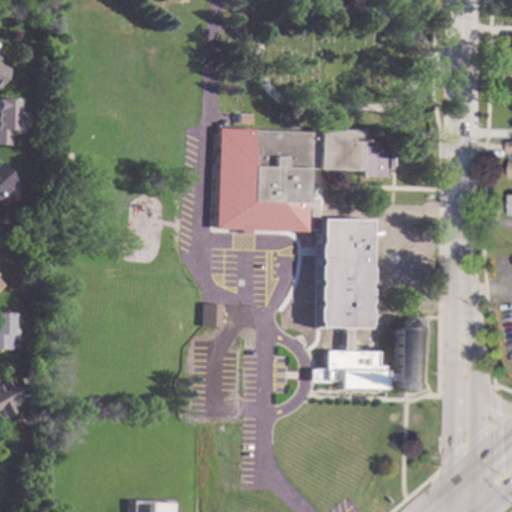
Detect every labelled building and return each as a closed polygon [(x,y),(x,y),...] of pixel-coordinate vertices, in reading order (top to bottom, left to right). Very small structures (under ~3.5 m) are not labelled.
[(12,130),(6,129),(6,144),(0,144),(0,98),(12,99),(12,130)] [(248,122),(234,122),(234,112),(248,112),(248,122)] [(355,131),(355,140),(379,141),(378,151),(386,151),(385,159),(385,168),(377,168),(377,176),(353,175),(353,170),(349,170),(303,168),(301,232),(246,230),(246,234),(235,233),(236,229),(210,228),(214,128),(313,132),(313,129),(355,131)] [(0,170),(10,182),(0,190),(0,170)] [(302,230),(311,230),(312,198),(303,198),(302,230)] [(313,219),(362,220),(361,268),(362,268),(362,282),(360,282),(360,289),(362,289),(362,303),(360,303),(360,310),(362,310),(362,324),(359,324),(359,328),(347,328),(346,349),(338,348),(339,328),(311,328),(311,321),(309,321),(309,307),(311,307),(311,301),(310,301),(310,286),(312,286),(312,280),(310,280),(310,265),(312,265),(312,259),(311,259),(311,244),(312,244),(313,219)] [(218,305),(217,327),(198,326),(199,304),(218,305)] [(0,349),(7,350),(8,314),(0,313),(0,349)] [(390,371),(391,327),(397,327),(398,323),(403,318),(411,318),(415,323),(418,320),(421,320),(424,323),(424,327),(421,329),(420,382),(411,382),(411,391),(400,391),(400,383),(390,383),(390,379),(390,371)] [(390,379),(380,379),(380,387),(331,386),(332,381),(312,381),(312,367),(320,367),(320,348),(338,348),(346,349),(373,349),(373,363),(380,364),(380,370),(390,371),(390,379)] [(9,389),(12,388),(19,403),(7,408),(9,412),(0,415),(0,382),(5,380),(9,389)] [(171,504),(170,511),(147,511),(148,503),(171,504)]
